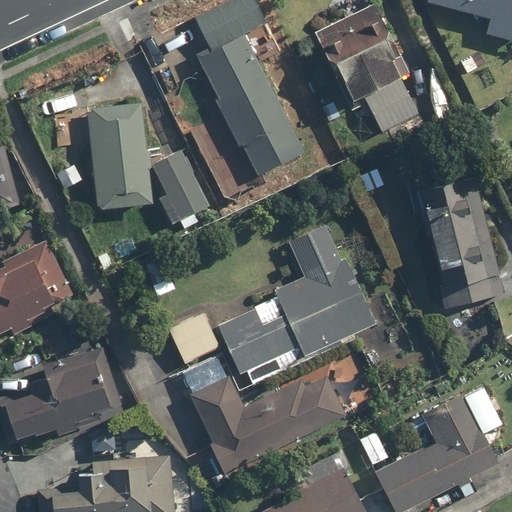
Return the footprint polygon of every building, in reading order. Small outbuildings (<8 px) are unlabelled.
[(208,43),(195,50),(255,173),(303,149),(245,32),(265,22),(254,0),(245,0),(198,23),(208,43)] [(511,0),(426,0),(427,2),(490,15),(486,34),(511,40),(511,0)] [(401,74),(407,71),(376,2),(316,29),(347,97),(360,91),(378,130),(418,111),(401,74)] [(122,145),(95,146),(98,205),(148,202),(142,105),(119,106),(122,145)] [(0,203),(13,201),(0,148),(0,203)] [(180,149),(150,164),(177,218),(207,203),(180,149)] [(419,178),(406,181),(413,212),(426,209),(445,285),(439,286),(444,308),(505,293),(475,172),(421,186),(419,178)] [(323,221),(288,238),(305,273),(274,288),(278,295),(217,325),(240,372),(276,355),(282,367),(378,320),(346,255),(341,257),(323,221)] [(0,334),(57,307),(50,292),(68,284),(49,243),(0,266),(0,334)] [(161,257),(145,264),(159,295),(175,287),(161,257)] [(203,311),(170,326),(187,362),(219,347),(203,311)] [(51,373),(0,387),(0,410),(8,440),(95,415),(94,411),(109,406),(100,374),(109,371),(102,346),(48,361),(51,373)] [(219,352),(181,370),(216,440),(209,443),(224,473),(346,413),(328,374),(304,386),(301,379),(245,406),(219,352)] [(432,442),(376,470),(397,511),(398,511),(498,461),(483,431),(501,422),(484,388),(421,420),(432,442)] [(378,431),(361,438),(373,464),(390,457),(378,431)] [(365,511),(335,453),(287,477),(295,492),(254,511),(365,511)] [(78,485),(39,488),(40,511),(176,511),(172,454),(122,458),(123,464),(77,468),(78,485)]
